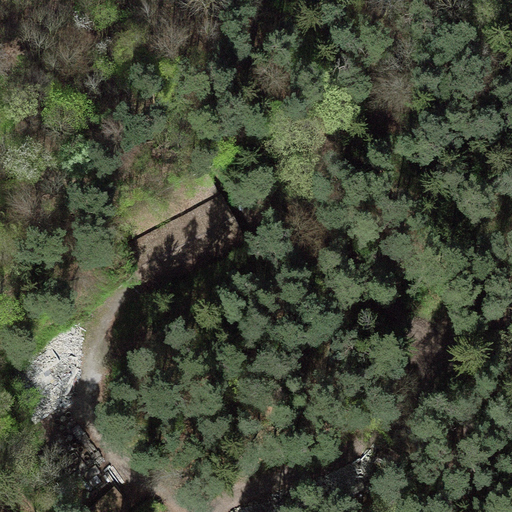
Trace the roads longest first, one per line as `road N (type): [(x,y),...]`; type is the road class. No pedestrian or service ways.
road 1 (track): [(511,369),(415,326),(292,227),(285,213),(291,178),(353,97)]
road 2 (track): [(436,337),(378,430),(345,453),(201,511)]
road 3 (track): [(187,511),(134,477),(107,448),(95,414)]
